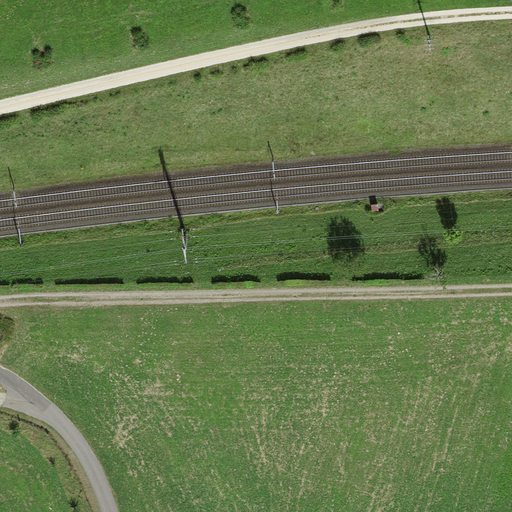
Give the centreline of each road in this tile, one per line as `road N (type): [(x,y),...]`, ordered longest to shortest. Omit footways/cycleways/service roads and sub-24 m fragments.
road 1 (track): [(0,107),(293,42),(421,20),(511,15)]
road 2 (track): [(0,306),(511,289)]
road 3 (unclassified): [(110,511),(65,436),(0,381)]
